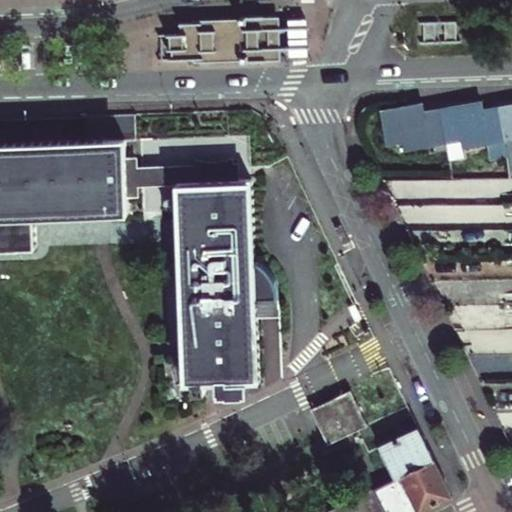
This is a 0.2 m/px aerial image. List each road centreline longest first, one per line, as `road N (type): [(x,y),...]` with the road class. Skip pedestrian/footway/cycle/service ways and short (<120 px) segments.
road 1 (tertiary): [(496,499),(331,159),(322,116),(328,77)]
road 2 (secondary): [(0,87),(328,77)]
road 3 (secondary): [(328,77),(511,69)]
road 4 (secondary): [(168,0),(91,20),(0,27)]
